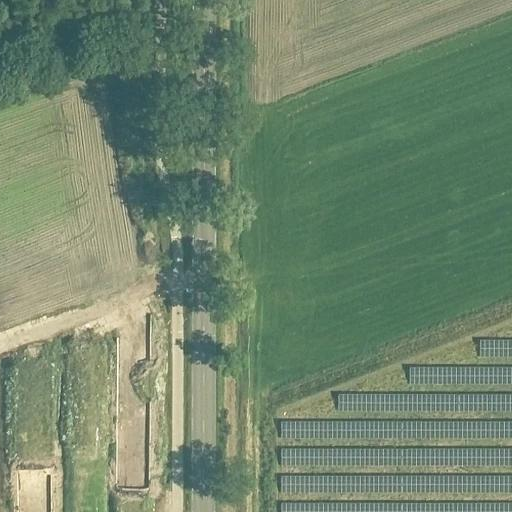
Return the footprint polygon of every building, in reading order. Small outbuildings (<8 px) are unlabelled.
[(51,303),(48,293),(18,301),(21,312),(51,303)] [(93,365),(96,337),(77,334),(73,362),(93,365)] [(90,463),(92,365),(69,365),(67,463),(90,463)] [(38,511),(35,426),(15,427),(18,511),(38,511)] [(72,511),(91,511),(92,502),(72,503),(72,511)]
